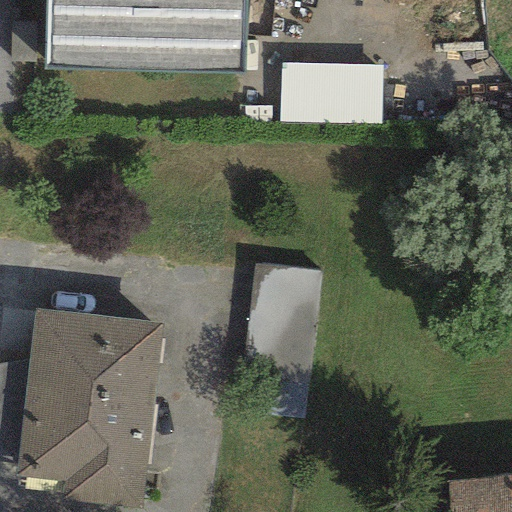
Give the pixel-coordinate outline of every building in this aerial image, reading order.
[(242,0),(43,0),(42,65),(241,70),(242,0)] [(380,65),(277,63),(277,125),(379,126),(380,65)] [(318,273),(250,265),(237,381),(304,389),(318,273)] [(160,324),(33,310),(27,361),(17,457),(15,475),(61,480),(58,502),(139,511),(160,324)] [(0,455),(17,457),(27,361),(0,365),(0,455)] [(511,511),(511,475),(445,481),(446,511),(511,511)]
